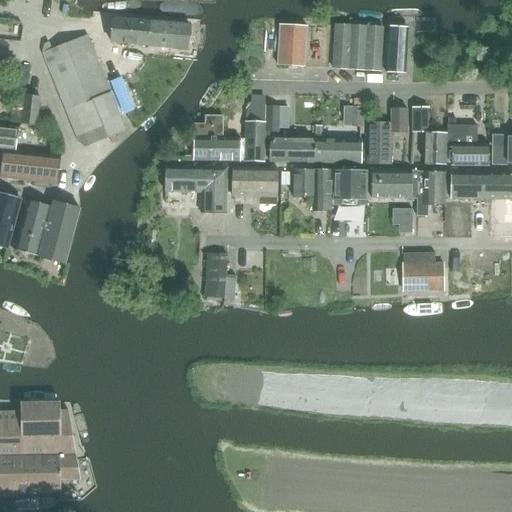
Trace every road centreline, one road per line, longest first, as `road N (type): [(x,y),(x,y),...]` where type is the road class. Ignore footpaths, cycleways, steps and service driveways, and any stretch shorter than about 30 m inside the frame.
road 1 (residential): [(210,244),(511,244)]
road 2 (residential): [(511,85),(255,86)]
road 3 (residential): [(0,12),(25,17),(33,29),(32,61),(73,153),(67,197)]
